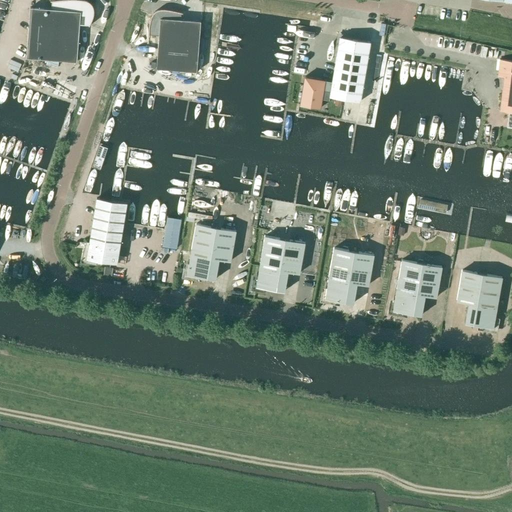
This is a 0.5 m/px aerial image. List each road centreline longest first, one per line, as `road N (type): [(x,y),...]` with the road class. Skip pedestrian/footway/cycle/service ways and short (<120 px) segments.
road 1 (unclassified): [(428,341),(81,286),(57,270),(48,231),(124,0)]
road 2 (track): [(0,409),(318,471),(382,474),(414,489),(477,496),(511,489)]
